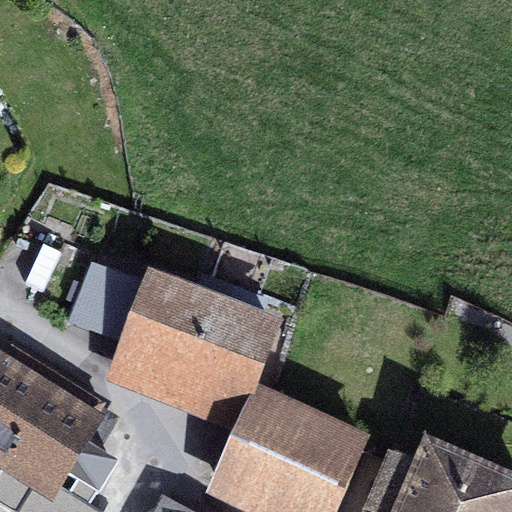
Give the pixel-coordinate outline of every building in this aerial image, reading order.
[(125,346),(119,362),(242,410),(273,332),(251,323),(202,304),(149,284),(147,291),(93,270),(72,325),(125,346)] [(251,323),(258,305),(209,286),(202,304),(251,323)] [(0,466),(4,469),(52,499),(58,489),(83,449),(94,456),(109,433),(93,423),(103,409),(10,351),(0,367),(0,466)] [(228,499),(257,511),(336,511),(366,448),(257,402),(221,488),(228,499)] [(93,423),(109,433),(118,418),(103,409),(93,423)] [(511,511),(511,487),(429,451),(418,474),(390,462),(368,511),(511,511)] [(73,511),(52,499),(4,469),(0,476),(0,508),(6,511),(73,511)] [(95,511),(58,489),(52,499),(73,511),(95,511)]
